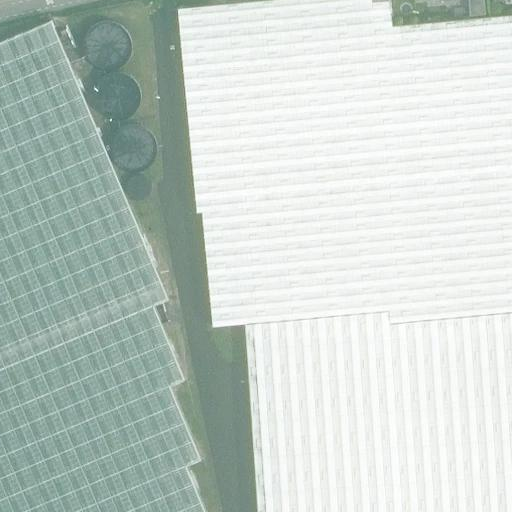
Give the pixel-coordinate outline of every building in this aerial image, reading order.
[(214,326),(245,324),(511,311),(511,15),(509,16),(391,26),(390,2),(371,4),(370,0),(258,0),(179,7),(198,212),(203,212),(214,326)] [(483,0),(469,0),(470,16),(485,15),(483,0)] [(0,511),(206,511),(187,465),(201,459),(170,385),(185,379),(154,305),(169,299),(52,20),(0,42),(0,511)] [(124,51),(124,49),(124,45),(123,42),(118,35),(112,30),(109,29),(103,28),(98,29),(94,30),(90,33),(87,35),(83,43),(82,51),(83,56),(84,59),(88,64),(94,69),(98,70),(103,71),(109,70),(111,69),(117,65),(120,62),(122,58),(124,51)] [(137,101),(137,100),(135,92),(131,86),(125,81),(117,79),(110,80),(106,82),(101,85),(98,88),(96,92),(95,96),(94,100),(96,107),(97,111),(100,114),(103,117),(107,119),(110,121),(115,121),(119,121),(125,119),(130,115),(135,109),(136,105),(137,101)] [(153,150),(153,149),(151,141),(148,135),(141,130),(137,129),(131,128),(126,129),(123,130),(119,132),(116,135),(112,141),(111,149),(112,157),(116,163),(119,166),(123,168),(130,170),(137,170),(142,168),(145,166),(148,162),(151,158),(153,154),(153,150)] [(511,511),(511,311),(245,324),(249,371),(258,511),(511,511)]
